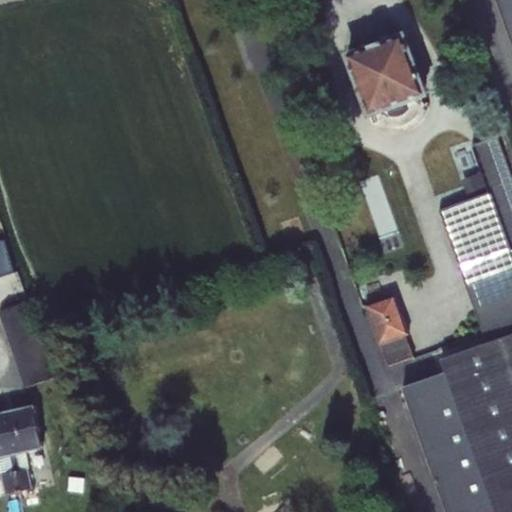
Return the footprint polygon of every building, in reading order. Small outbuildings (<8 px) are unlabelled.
[(511,0),(496,0),(511,44),(511,0)] [(349,58),(370,115),(374,114),(420,97),(425,95),(404,38),(349,58)] [(420,97),(374,114),(378,125),(392,120),(390,117),(393,117),(396,117),(400,117),(403,116),(405,114),(407,112),(409,111),(410,109),(411,112),(424,107),(420,97)] [(511,511),(511,184),(496,138),(470,147),(486,191),(439,207),(488,344),(441,360),(444,369),(403,383),(448,511),(492,511),(494,511),(511,511)] [(396,296),(366,306),(380,345),(382,345),(406,336),(410,335),(396,296)] [(0,311),(0,313),(26,388),(54,377),(30,301),(0,311)] [(406,336),(382,345),(388,366),(414,357),(406,336)] [(34,407),(3,414),(12,454),(26,451),(43,447),(34,407)] [(3,414),(0,414),(0,456),(11,455),(12,454),(3,414)] [(11,455),(15,473),(28,470),(29,470),(26,451),(12,454),(11,455)] [(15,473),(11,455),(0,456),(0,467),(2,476),(15,473)] [(28,470),(15,473),(19,491),(32,489),(28,470)] [(19,491),(15,473),(2,476),(6,494),(19,491)] [(32,489),(19,491),(23,506),(41,503),(37,487),(32,489)]
